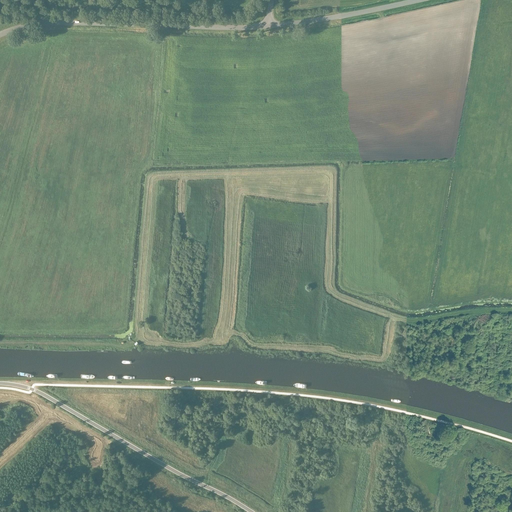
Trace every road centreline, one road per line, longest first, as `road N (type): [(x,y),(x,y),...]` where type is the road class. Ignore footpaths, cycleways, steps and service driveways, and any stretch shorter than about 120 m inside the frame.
road 1 (unclassified): [(249,511),(39,392),(0,383)]
road 2 (tertiary): [(0,34),(46,23),(268,25)]
road 3 (tertiary): [(268,25),(417,0)]
